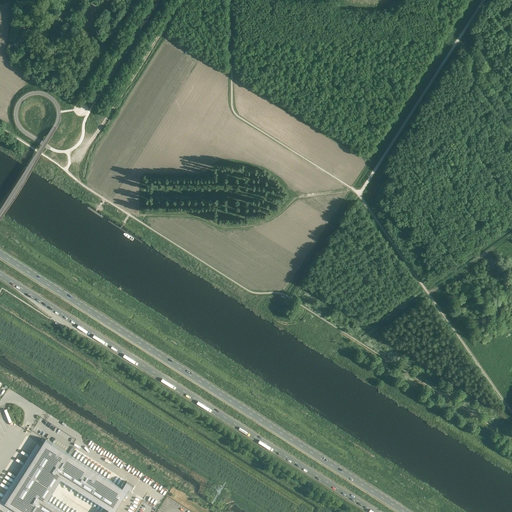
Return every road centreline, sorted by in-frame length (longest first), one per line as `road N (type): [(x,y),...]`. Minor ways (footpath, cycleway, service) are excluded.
road 1 (primary): [(404,511),(0,253)]
road 2 (primary): [(0,274),(376,511)]
road 3 (track): [(181,0),(95,135),(69,162)]
